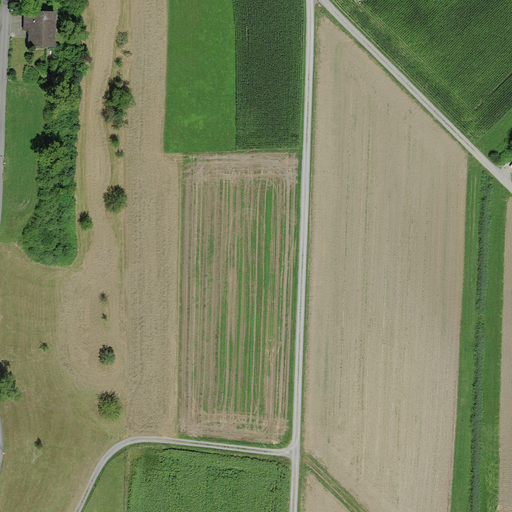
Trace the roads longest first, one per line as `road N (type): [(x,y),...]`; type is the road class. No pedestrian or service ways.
road 1 (track): [(310,0),(288,511)]
road 2 (residential): [(0,437),(5,0)]
road 3 (track): [(322,0),(511,187)]
road 4 (track): [(288,452),(124,440),(106,453),(70,511)]
